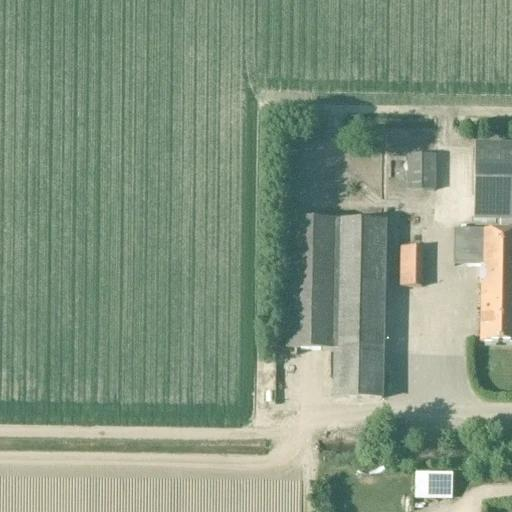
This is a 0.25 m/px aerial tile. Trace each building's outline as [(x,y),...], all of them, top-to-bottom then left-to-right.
[(511,149),(473,149),(472,225),(511,225),(511,149)] [(435,193),(435,157),(406,157),(406,193),(435,193)] [(380,401),(384,224),(287,222),(285,351),(333,352),(332,400),(380,401)] [(479,345),(511,345),(511,233),(453,232),(452,268),(480,269),(479,345)] [(420,289),(420,250),(399,249),(399,289),(420,289)] [(329,389),(331,370),(314,368),(313,388),(329,389)]
